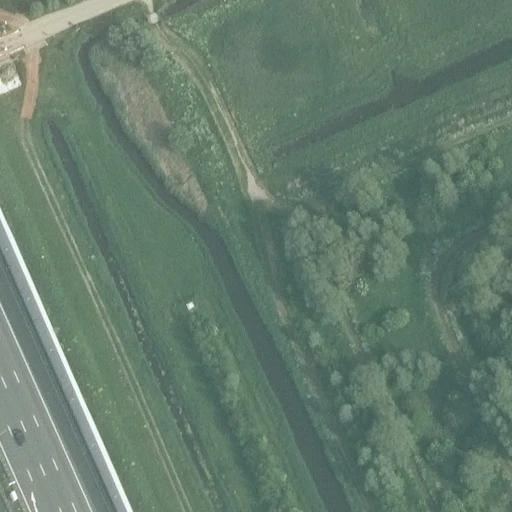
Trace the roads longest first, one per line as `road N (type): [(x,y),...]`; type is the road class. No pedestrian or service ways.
road 1 (unknown): [(299,217),(262,187),(198,54),(159,33),(144,0)]
road 2 (unknown): [(511,126),(299,217)]
road 3 (motorway): [(63,511),(0,367)]
road 4 (unclassified): [(0,48),(111,0)]
